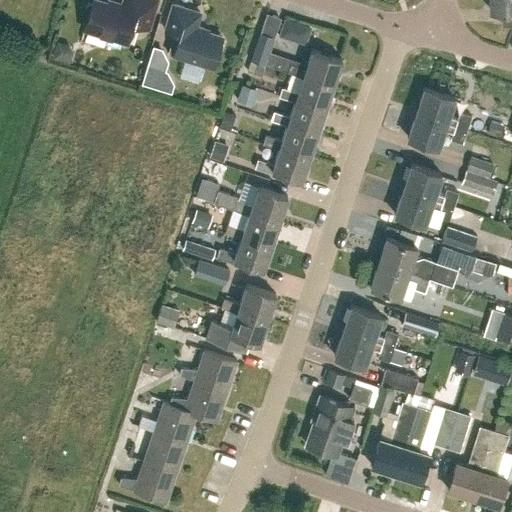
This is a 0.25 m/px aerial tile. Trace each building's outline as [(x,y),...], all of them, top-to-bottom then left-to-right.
[(149,27),(156,0),(123,0),(123,4),(110,0),(108,0),(108,2),(101,0),(93,0),(93,2),(89,2),(86,5),(85,8),(85,12),(89,14),(85,28),(127,40),(133,20),(148,25),(147,26),(149,27)] [(511,0),(491,0),(491,10),(503,11),(503,24),(511,24),(511,0)] [(213,65),(222,35),(208,31),(208,29),(196,25),(200,11),(173,3),(165,28),(179,33),(173,53),(213,65)] [(303,42),(308,21),(278,13),(273,33),(303,42)] [(304,72),(334,82),(342,58),(312,48),(306,67),(267,55),(274,35),(260,31),(251,59),(265,63),(287,70),(287,71),(303,76),(304,72)] [(142,82),(169,90),(171,82),(166,72),(162,71),(165,60),(160,50),(153,47),(142,82)] [(326,106),(334,82),(304,72),(303,76),(298,91),(282,86),(279,95),(295,100),(296,96),(326,106)] [(254,87),(242,83),(236,99),(249,103),(254,87)] [(455,96),(424,85),(416,110),(467,128),(472,114),(460,110),(458,118),(449,114),(455,96)] [(318,130),(326,106),(296,96),(295,100),(290,115),(274,110),(271,118),(287,124),(288,120),(318,130)] [(224,110),(219,125),(230,129),(235,113),(224,110)] [(463,141),(467,128),(416,110),(408,135),(438,146),(444,127),(453,130),(451,137),(463,141)] [(310,154),(318,130),(288,120),(287,124),(282,139),(266,134),(263,142),(279,148),(280,144),(310,154)] [(214,139),(209,155),(223,160),(228,143),(214,139)] [(302,178),(310,154),(280,144),(279,148),(274,163),(258,158),(255,166),(272,172),(273,168),(302,178)] [(488,174),(493,161),(469,153),(465,166),(488,174)] [(403,187),(454,204),(459,191),(447,187),(444,194),(436,191),(442,172),(411,162),(403,187)] [(491,192),(496,179),(464,167),(460,181),(491,192)] [(196,193),(213,199),(218,183),(202,177),(196,193)] [(250,209),(280,219),(288,194),(258,184),(251,204),(236,199),(238,195),(219,189),(214,201),(249,213),(250,209)] [(449,218),(454,204),(403,187),(394,212),(425,222),(431,204),(440,207),(438,214),(449,218)] [(272,243),(280,219),(250,209),(249,213),(243,228),(228,222),(225,231),(240,236),(242,233),(272,243)] [(194,211),(191,221),(208,226),(211,216),(194,211)] [(468,250),(472,236),(446,227),(441,241),(468,250)] [(263,267),(272,243),(242,233),(240,236),(235,252),(220,246),(217,255),(233,261),(234,257),(263,267)] [(387,235),(378,260),(429,277),(430,277),(452,285),(458,267),(423,256),(413,259),(417,245),(387,235)] [(182,248),(211,258),(214,248),(186,238),(182,248)] [(437,255),(466,266),(464,272),(470,273),(469,277),(476,280),(492,273),(496,262),(472,254),(472,253),(441,243),(437,255)] [(224,283),(229,268),(198,258),(193,273),(224,283)] [(425,291),(429,277),(378,260),(370,285),(401,295),(407,277),(416,280),(413,287),(425,291)] [(238,307),(268,317),(276,292),(246,282),(240,302),(224,297),(221,305),(237,311),(238,307)] [(164,322),(170,305),(162,302),(156,319),(164,322)] [(342,329),(394,346),(398,332),(386,328),(384,335),(375,333),(381,314),(351,304),(342,329)] [(259,341),(268,317),(238,307),(237,311),(232,325),(213,318),(207,336),(245,349),(249,338),(259,341)] [(435,334),(439,322),(405,311),(401,323),(435,334)] [(511,340),(511,315),(504,312),(496,335),(511,340)] [(394,346),(342,329),(334,353),(365,364),(371,345),(380,348),(377,355),(401,363),(406,350),(394,346)] [(466,371),(474,353),(459,347),(452,366),(466,371)] [(194,378),(227,389),(237,359),(204,348),(197,367),(181,366),(179,373),(194,378)] [(479,353),(473,370),(487,374),(492,357),(479,353)] [(413,392),(417,376),(385,367),(380,382),(413,392)] [(340,386),(344,374),(328,368),(324,381),(340,386)] [(169,402),(196,411),(217,419),(227,389),(194,378),(188,396),(171,395),(169,401),(169,402)] [(386,414),(394,387),(379,382),(371,410),(386,414)] [(367,402),(371,389),(354,383),(349,397),(367,402)] [(417,405),(421,394),(408,390),(404,401),(403,401),(391,439),(380,436),(371,464),(396,472),(417,405)] [(347,439),(354,419),(349,417),(354,405),(321,394),(312,418),(314,419),(306,442),(337,453),(343,437),(347,439)] [(417,405),(396,472),(421,480),(430,452),(419,448),(431,410),(434,399),(421,394),(417,405)] [(163,399),(153,429),(186,441),(196,411),(169,402),(169,401),(163,399)] [(447,445),(458,409),(443,405),(432,440),(447,445)] [(458,409),(447,445),(458,448),(469,413),(458,409)] [(150,416),(142,413),(138,424),(146,427),(150,416)] [(473,496),(494,430),(480,425),(468,464),(456,460),(448,488),(473,496)] [(176,470),(186,441),(153,429),(143,458),(176,470)] [(494,430),(473,496),(498,504),(507,476),(495,473),(508,434),(494,430)] [(139,445),(132,443),(128,453),(135,456),(139,445)] [(166,499),(176,470),(143,458),(137,476),(121,476),(118,483),(166,499)]
